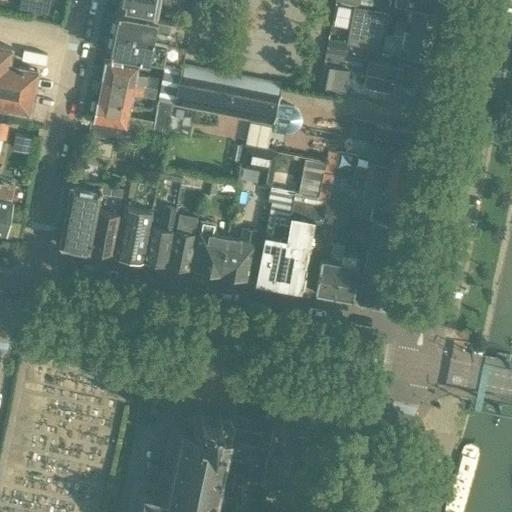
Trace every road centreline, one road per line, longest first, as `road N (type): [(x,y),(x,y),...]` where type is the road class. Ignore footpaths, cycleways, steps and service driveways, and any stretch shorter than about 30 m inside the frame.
road 1 (residential): [(4,314),(409,395)]
road 2 (residential): [(423,325),(33,252)]
road 3 (residential): [(12,300),(348,362),(367,358)]
road 4 (residential): [(367,358),(352,347),(19,284)]
road 5 (residential): [(423,325),(481,0)]
road 6 (residential): [(33,252),(80,37)]
